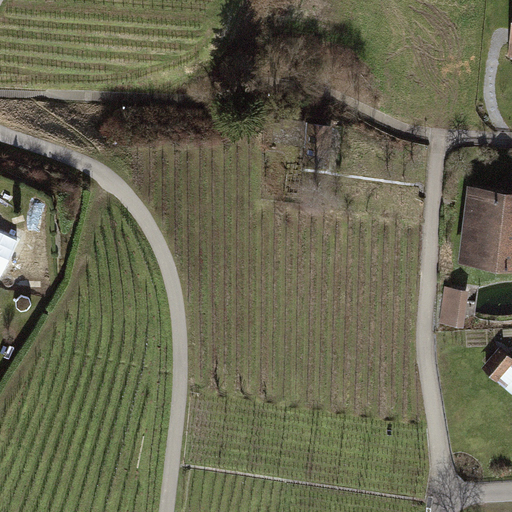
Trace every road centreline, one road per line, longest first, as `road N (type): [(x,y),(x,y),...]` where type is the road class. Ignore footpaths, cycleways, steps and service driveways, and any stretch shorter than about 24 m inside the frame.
road 1 (residential): [(167,511),(181,355),(168,257),(102,169),(0,131)]
road 2 (track): [(0,406),(73,286),(102,169)]
